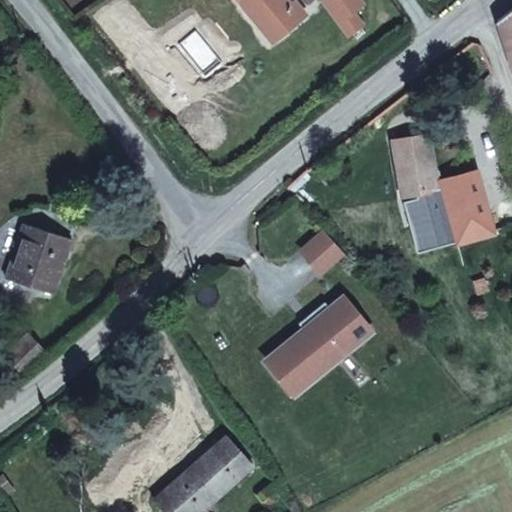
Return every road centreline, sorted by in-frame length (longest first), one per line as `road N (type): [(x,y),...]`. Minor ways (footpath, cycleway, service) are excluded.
road 1 (unclassified): [(28,0),(208,237)]
road 2 (unclassified): [(208,237),(427,38)]
road 3 (unclassified): [(0,422),(208,237)]
